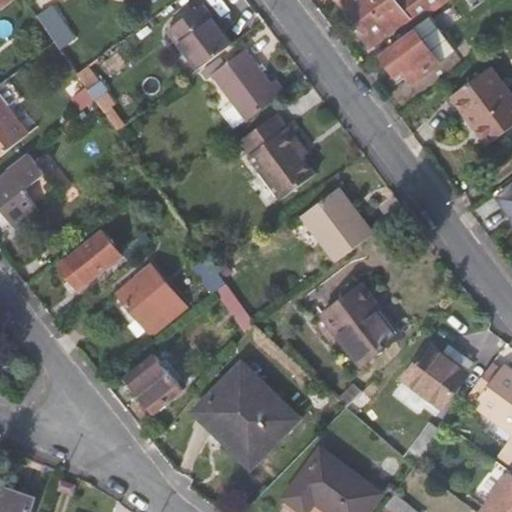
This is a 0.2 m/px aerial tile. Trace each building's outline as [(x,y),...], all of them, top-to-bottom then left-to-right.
[(0,0),(0,11),(14,0),(0,0)] [(406,20),(411,28),(416,24),(432,12),(448,0),(447,0),(348,0),(378,40),(406,20)] [(171,29),(199,68),(233,42),(204,4),(171,29)] [(56,6),(43,15),(46,19),(58,10),(56,6)] [(58,10),(46,19),(61,40),(73,32),(58,10)] [(458,48),(432,12),(416,24),(420,29),(386,55),(398,74),(407,68),(416,80),(458,48)] [(216,74),(248,119),(287,89),(279,78),(275,82),(250,49),(216,74)] [(117,103),(89,64),(79,72),(89,86),(99,99),(107,111),(117,103)] [(511,90),(494,67),(455,96),(488,142),(511,125),(511,90)] [(73,98),(83,111),(99,99),(89,86),(73,98)] [(0,157),(30,134),(0,95),(0,157)] [(82,112),(62,128),(72,141),(93,125),(82,112)] [(318,173),(305,155),(298,146),(303,141),(292,125),(287,125),(278,112),(244,139),(258,159),(286,196),(318,173)] [(310,150),(303,141),(298,146),(305,155),(310,150)] [(30,152),(9,169),(11,172),(0,179),(0,202),(19,227),(62,193),(30,152)] [(511,185),(499,195),(511,213),(511,185)] [(306,215),(339,261),(376,233),(361,214),(359,216),(338,188),(306,215)] [(101,229),(59,262),(79,290),(122,256),(101,229)] [(122,247),(133,261),(150,248),(138,234),(122,247)] [(198,264),(217,290),(228,281),(216,266),(209,255),(198,264)] [(153,336),(181,315),(175,307),(182,300),(154,263),(119,291),(153,336)] [(217,290),(248,333),(256,322),(228,281),(217,290)] [(365,282),(322,313),(362,365),(400,336),(373,302),(376,298),(365,282)] [(189,309),(182,300),(175,307),(181,315),(189,309)] [(433,340),(405,377),(444,408),(473,371),(433,340)] [(186,387),(157,351),(126,376),(155,413),(186,387)] [(245,363),(198,410),(251,465),(299,415),(245,363)] [(511,442),(510,445),(511,446),(511,368),(506,364),(477,403),(511,429),(511,442)] [(432,419),(406,455),(418,465),(445,429),(432,419)] [(323,446),(287,495),(307,511),(319,500),(335,511),(367,511),(383,492),(323,446)] [(511,511),(511,471),(482,511),(511,511)] [(13,493),(0,488),(0,511),(31,511),(37,496),(14,489),(13,493)] [(398,492),(388,506),(395,511),(428,511),(430,511),(424,505),(420,510),(398,492)]
